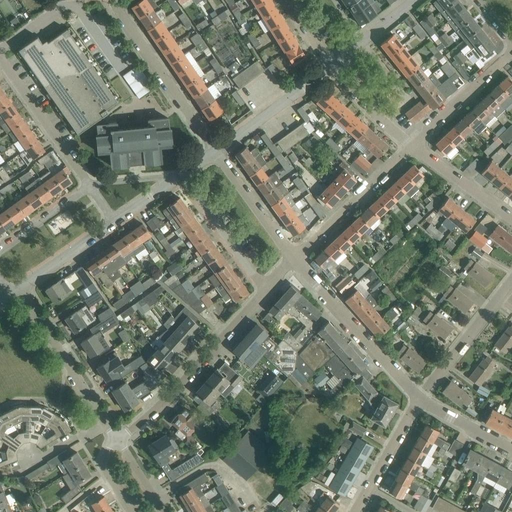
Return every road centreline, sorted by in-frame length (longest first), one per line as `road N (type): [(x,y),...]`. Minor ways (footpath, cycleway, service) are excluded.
road 1 (unclassified): [(118,440),(186,381),(265,292)]
road 2 (residential): [(418,399),(294,259)]
road 3 (residential): [(216,152),(118,0)]
road 4 (residential): [(294,259),(412,145)]
road 5 (unclassified): [(106,423),(19,287)]
road 6 (residential): [(89,185),(0,60)]
road 7 (unclassified): [(418,399),(511,281)]
road 8 (unclassified): [(265,292),(180,175)]
road 9 (residential): [(216,152),(330,64)]
road 10 (residential): [(412,145),(511,53)]
road 11 (residential): [(294,259),(216,152)]
road 12 (unclassified): [(353,511),(418,399)]
road 13 (residential): [(511,220),(412,145)]
